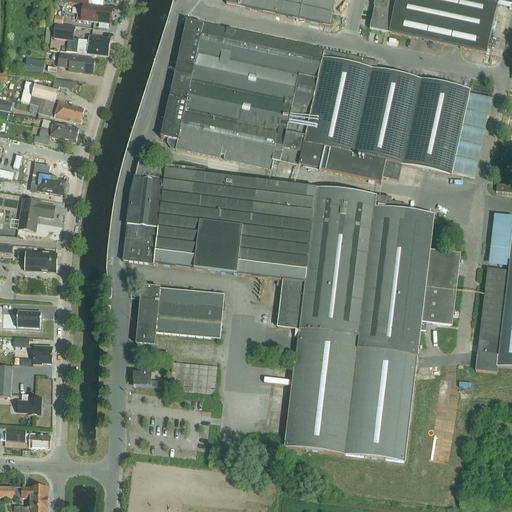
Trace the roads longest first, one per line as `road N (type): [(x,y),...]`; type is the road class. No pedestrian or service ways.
road 1 (unclassified): [(59,468),(76,196),(128,0)]
road 2 (unknown): [(117,271),(201,274),(241,292),(235,444)]
road 3 (unclassified): [(114,471),(119,290)]
